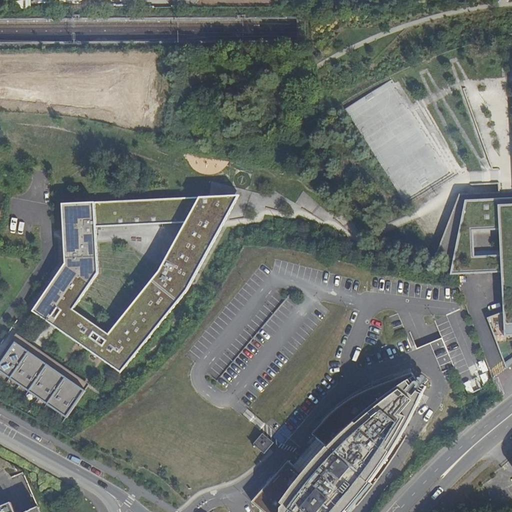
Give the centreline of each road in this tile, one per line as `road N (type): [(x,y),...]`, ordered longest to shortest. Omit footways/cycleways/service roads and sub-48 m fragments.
road 1 (unknown): [(349,377),(422,362),(439,389),(361,511)]
road 2 (secondary): [(511,405),(397,511)]
road 3 (secondary): [(420,511),(511,422)]
